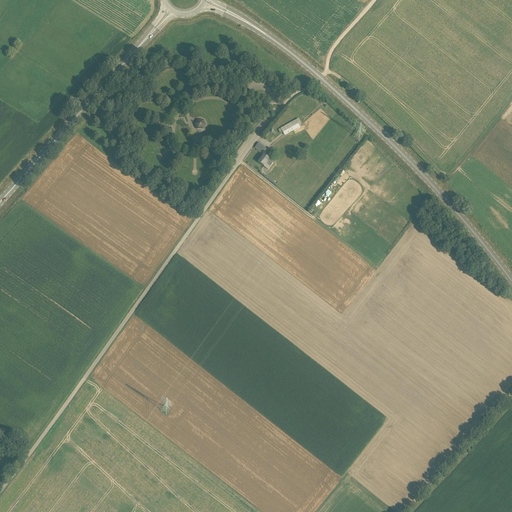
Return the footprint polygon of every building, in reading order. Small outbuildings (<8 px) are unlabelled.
[(251,115),(246,110),(242,114),(248,119),(251,115)] [(195,119),(195,129),(204,129),(204,119),(195,119)] [(296,120),(280,128),(282,131),(285,136),(300,128),(296,120)] [(266,149),(259,143),(255,148),(262,154),(266,149)] [(269,160),(263,155),(258,162),(264,167),(266,163),(271,167),(273,164),(269,160)]
